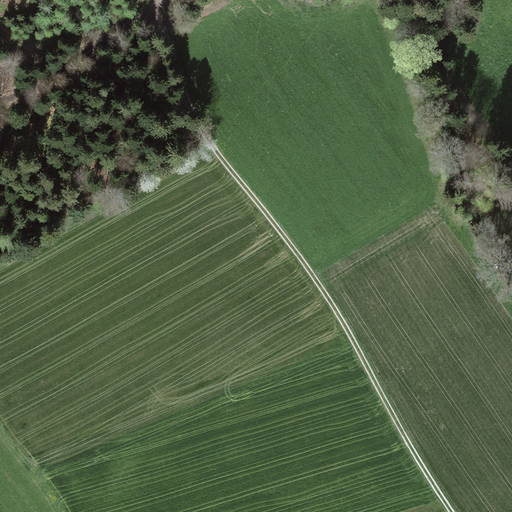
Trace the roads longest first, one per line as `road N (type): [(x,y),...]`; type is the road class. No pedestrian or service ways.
road 1 (track): [(152,10),(209,142),(332,303),(452,511)]
road 2 (track): [(0,102),(152,10)]
